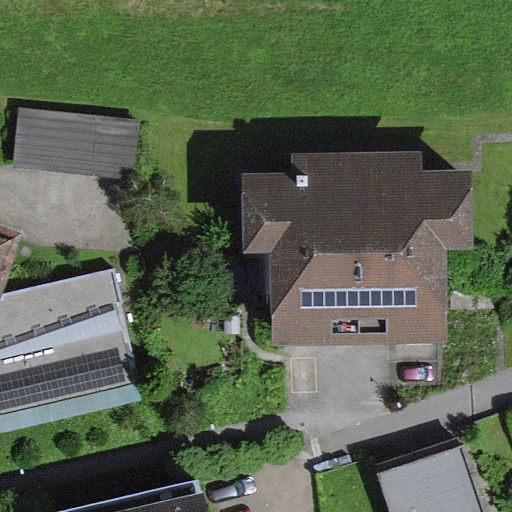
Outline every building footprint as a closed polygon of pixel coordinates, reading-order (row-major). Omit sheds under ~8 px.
[(131,118),(24,107),(20,153),(127,164),(131,118)] [(295,173),(251,173),(251,236),(280,235),(281,328),(443,326),(442,234),(468,233),(467,171),(415,171),(415,151),(295,152),(295,173)] [(0,295),(0,280),(16,232),(0,227),(0,397),(132,368),(112,271),(0,295)] [(399,511),(488,511),(463,438),(383,465),(399,511)] [(131,511),(204,511),(201,497),(131,511)]
